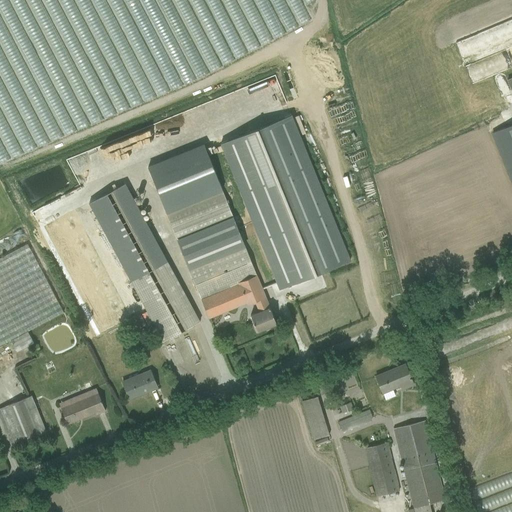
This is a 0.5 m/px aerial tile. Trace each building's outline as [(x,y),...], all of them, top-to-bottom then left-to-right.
[(227,190),(164,217),(181,250),(245,222),(227,190)] [(114,229),(119,238),(153,223),(148,214),(114,229)] [(270,222),(184,260),(197,304),(254,280),(260,285),(291,275),(270,222)] [(26,247),(0,259),(0,344),(62,315),(26,247)] [(160,251),(118,272),(158,343),(198,324),(160,251)] [(310,275),(316,288),(352,272),(346,259),(310,275)] [(239,321),(250,337),(273,330),(254,280),(197,304),(204,321),(249,303),(252,313),(239,321)] [(6,368),(21,361),(17,352),(2,359),(6,368)] [(368,382),(381,399),(411,388),(403,368),(368,382)] [(114,386),(122,403),(160,386),(153,369),(114,386)] [(97,385),(49,403),(57,423),(105,408),(97,385)] [(45,435),(28,398),(0,408),(0,430),(8,449),(45,435)] [(346,432),(375,421),(371,411),(342,422),(346,432)] [(423,423),(390,429),(412,511),(433,511),(432,506),(443,504),(423,423)] [(388,442),(360,447),(372,496),(399,491),(388,442)]
